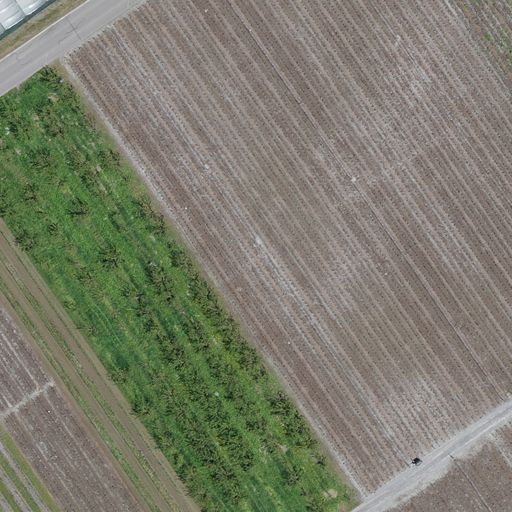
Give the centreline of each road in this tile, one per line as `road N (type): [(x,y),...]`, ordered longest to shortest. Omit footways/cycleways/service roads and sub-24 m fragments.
road 1 (track): [(359,511),(511,406)]
road 2 (unclassified): [(0,79),(115,0)]
